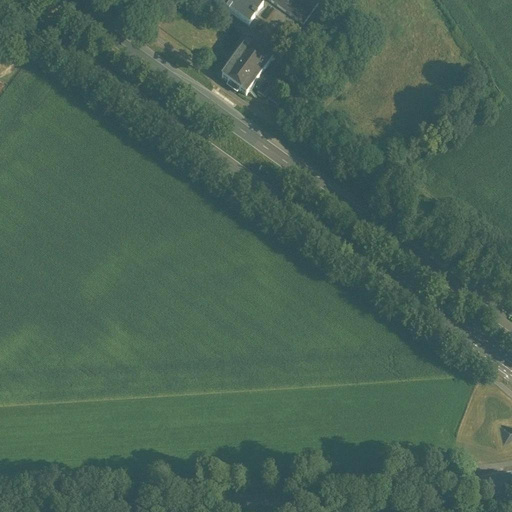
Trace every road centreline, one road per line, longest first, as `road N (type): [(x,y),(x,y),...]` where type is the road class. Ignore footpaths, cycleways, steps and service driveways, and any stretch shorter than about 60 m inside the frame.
road 1 (primary): [(1,0),(511,368)]
road 2 (primary): [(511,325),(60,0)]
road 3 (secondary): [(77,511),(461,485)]
